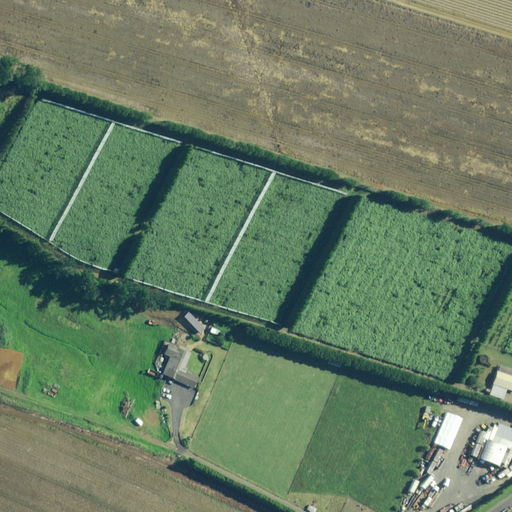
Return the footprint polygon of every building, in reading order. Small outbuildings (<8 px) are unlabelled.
[(186,351),(165,342),(159,353),(169,357),(161,374),(193,389),(198,378),(178,370),(186,351)] [(485,356),(482,355),(481,355),(480,356),(479,356),(479,357),(478,358),(478,359),(478,360),(478,361),(479,362),(479,363),(480,363),(480,364),(481,364),(482,364),(483,364),(484,364),(485,363),(486,362),(487,361),(487,360),(487,359),(486,358),(486,357),(485,356)] [(491,384),(506,389),(511,391),(511,376),(496,371),(491,384)] [(506,389),(491,384),(488,395),(502,400),(506,389)] [(511,443),(511,429),(510,428),(498,424),(491,442),(509,449),(511,443)] [(449,435),(443,433),(439,442),(446,445),(449,435)]
